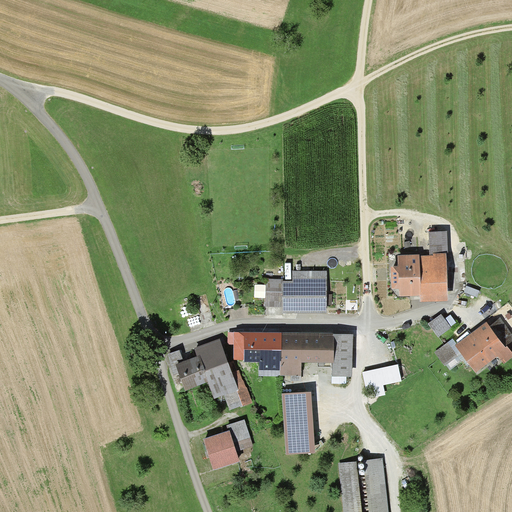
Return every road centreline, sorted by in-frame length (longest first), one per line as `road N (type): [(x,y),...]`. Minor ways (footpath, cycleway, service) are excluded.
road 1 (track): [(155,352),(230,324),(366,325),(356,86),(418,51),(511,28)]
road 2 (track): [(206,511),(116,252),(71,154),(26,97)]
road 3 (track): [(366,0),(356,86),(262,125),(186,131),(55,91),(26,97)]
